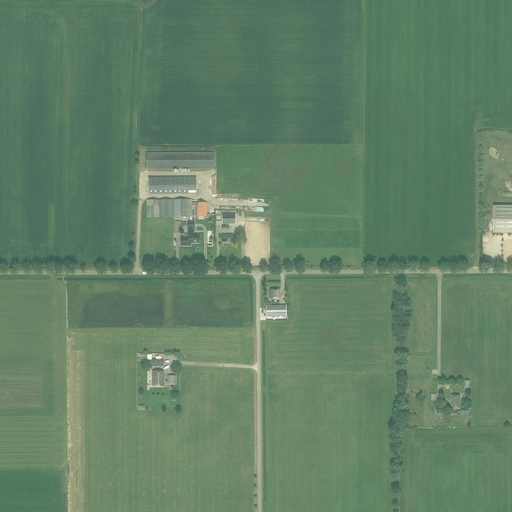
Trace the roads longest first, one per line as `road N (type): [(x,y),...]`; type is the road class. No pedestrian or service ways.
road 1 (unclassified): [(257,272),(0,272)]
road 2 (unclassified): [(511,271),(257,272)]
road 3 (track): [(397,271),(399,511)]
road 4 (unclassified): [(260,511),(257,272)]
